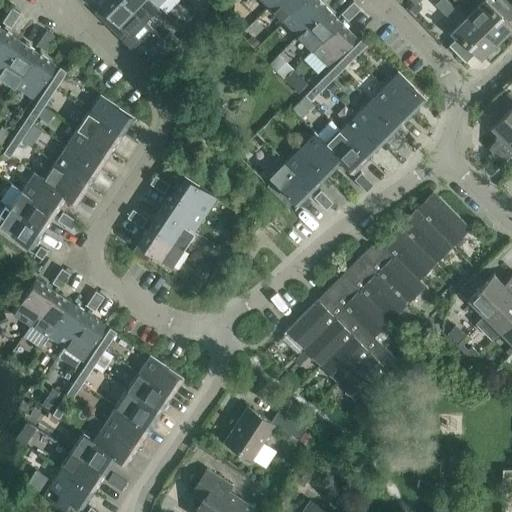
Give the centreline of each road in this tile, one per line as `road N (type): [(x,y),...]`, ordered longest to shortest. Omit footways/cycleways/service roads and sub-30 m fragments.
road 1 (residential): [(216,323),(187,330),(97,278),(92,241),(158,144),(167,111),(158,92),(53,9),(59,0)]
road 2 (residential): [(216,323),(248,307),(444,154)]
road 3 (residential): [(143,511),(160,467),(223,372),(216,323)]
road 4 (residential): [(461,101),(437,61),(380,0)]
